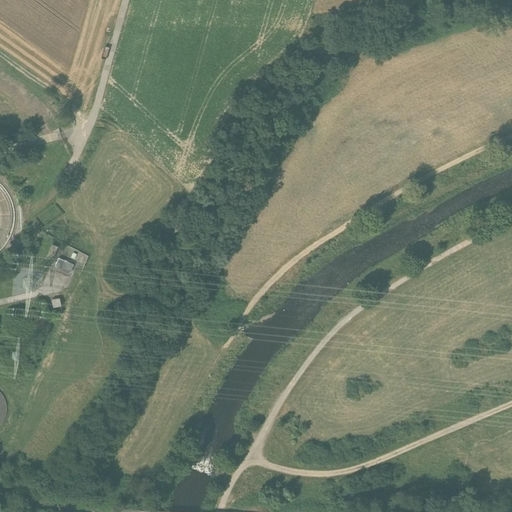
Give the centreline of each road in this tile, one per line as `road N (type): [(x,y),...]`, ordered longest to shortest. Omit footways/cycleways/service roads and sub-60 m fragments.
road 1 (track): [(511,136),(354,221),(262,288),(184,416),(150,490)]
road 2 (track): [(511,221),(347,317),(312,354),(241,462)]
road 3 (track): [(511,407),(356,469),(291,474),(241,462)]
